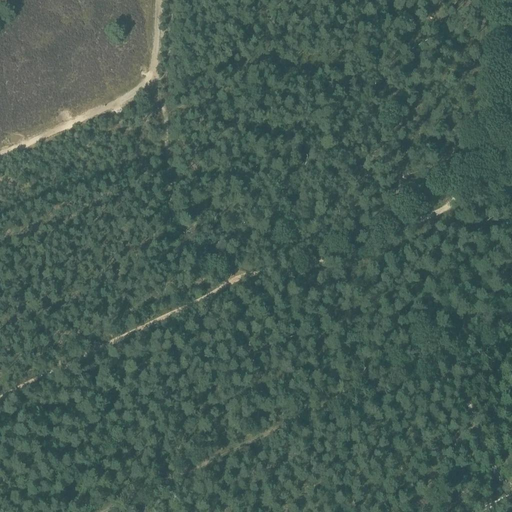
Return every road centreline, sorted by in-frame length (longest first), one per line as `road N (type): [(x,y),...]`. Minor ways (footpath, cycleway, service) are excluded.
road 1 (track): [(445,349),(100,511)]
road 2 (track): [(171,0),(166,107),(176,238),(224,253),(249,272)]
road 3 (track): [(249,272),(365,251),(506,169)]
road 4 (track): [(0,396),(249,272)]
road 5 (track): [(166,107),(120,102),(0,155)]
road 6 (track): [(501,0),(506,169)]
road 7 (track): [(506,497),(445,349)]
